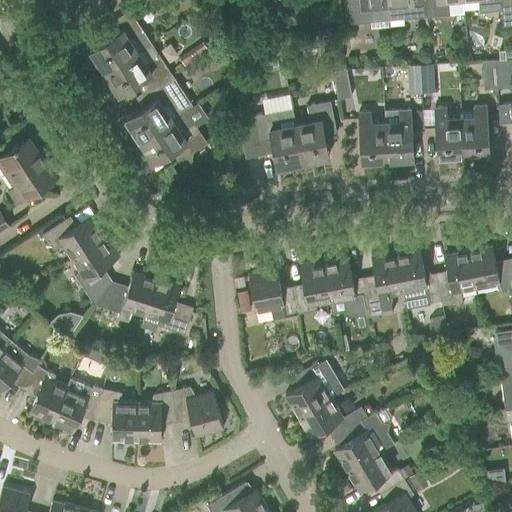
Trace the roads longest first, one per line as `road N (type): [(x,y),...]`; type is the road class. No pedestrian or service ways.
road 1 (residential): [(217,234),(361,206),(511,193)]
road 2 (residential): [(267,431),(169,479),(129,479),(51,456),(0,430)]
road 3 (residential): [(267,431),(223,337),(217,234)]
road 4 (residential): [(107,170),(21,43)]
road 5 (residential): [(217,234),(165,227),(135,207),(107,170)]
road 6 (residential): [(0,242),(107,170)]
